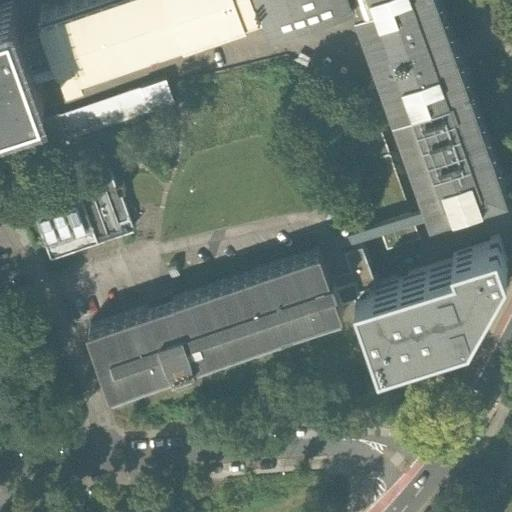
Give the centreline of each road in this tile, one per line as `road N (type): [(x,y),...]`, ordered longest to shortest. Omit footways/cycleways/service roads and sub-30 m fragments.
road 1 (residential): [(0,466),(330,450)]
road 2 (residential): [(460,439),(330,450)]
